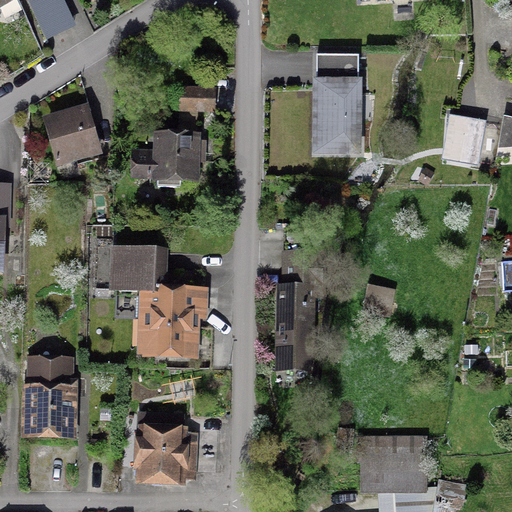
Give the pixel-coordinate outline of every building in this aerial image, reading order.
[(76,28),(62,0),(33,0),(29,2),(48,41),(76,28)] [(455,2),(454,0),(356,0),(357,9),(455,2)] [(365,32),(363,53),(348,52),(349,47),(328,47),(328,67),(347,68),(346,82),(307,81),(306,159),(351,160),(352,111),(370,111),(370,124),(386,124),(398,56),(405,56),(407,35),(365,32)] [(181,92),(180,112),(211,113),(212,93),(181,92)] [(58,164),(95,153),(84,114),(46,125),(58,164)] [(179,189),(179,181),(193,181),(194,141),(157,140),(156,160),(131,159),(130,179),(156,180),(156,188),(179,189)] [(310,292),(320,292),(321,231),(288,230),(287,282),(292,282),(292,291),(278,291),(277,326),(287,326),(287,338),(281,338),(281,371),(306,371),(310,352),(310,292)] [(113,292),(151,294),(159,294),(159,278),(156,278),(156,272),(159,272),(160,254),(115,252),(113,292)] [(203,310),(203,296),(159,294),(151,294),(149,353),(189,355),(190,310),(203,310)] [(30,363),(28,434),(66,435),(68,364),(30,363)] [(139,480),(179,482),(181,436),(140,434),(139,480)] [(423,493),(423,452),(361,452),(362,493),(423,493)]
